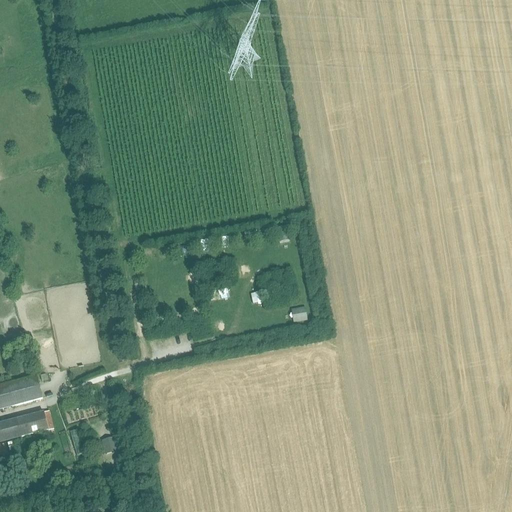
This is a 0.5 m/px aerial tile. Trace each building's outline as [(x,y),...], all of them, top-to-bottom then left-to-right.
[(177,250),(186,249),(186,241),(177,242),(177,250)] [(146,244),(139,246),(142,255),(149,252),(146,244)] [(296,309),(309,308),(309,297),(296,298),(296,309)] [(0,387),(0,411),(43,401),(38,378),(0,387)] [(0,444),(49,432),(44,414),(0,425),(0,444)]
